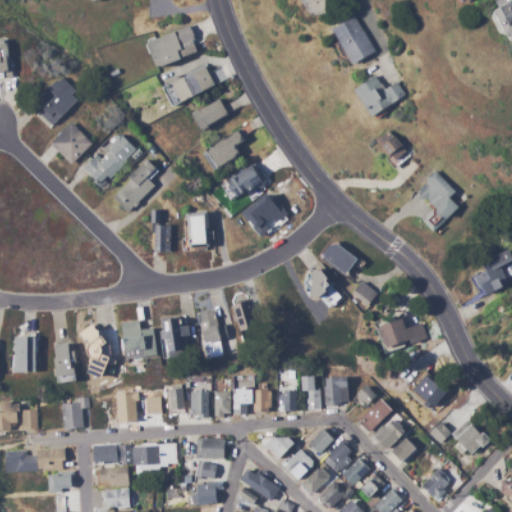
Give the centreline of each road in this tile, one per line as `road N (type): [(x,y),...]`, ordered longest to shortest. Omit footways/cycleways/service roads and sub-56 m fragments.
road 1 (residential): [(511,413),(478,377),(429,286),(304,164),(251,80),(217,0)]
road 2 (residential): [(27,442),(339,420),(432,511)]
road 3 (residential): [(338,203),(293,246),(227,277),(85,301),(0,301)]
road 4 (residential): [(157,290),(0,133)]
